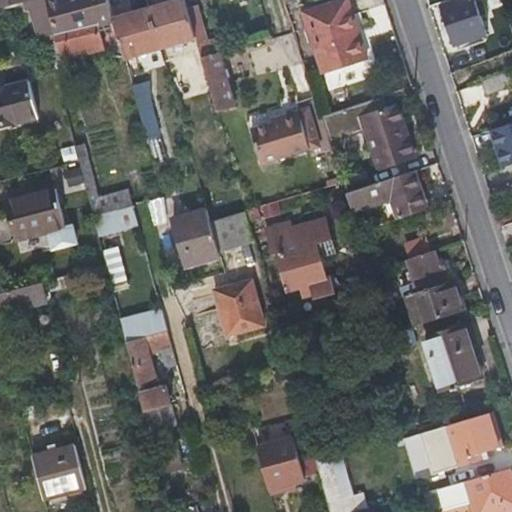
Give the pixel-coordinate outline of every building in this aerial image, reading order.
[(54,35),(45,0),(0,0),(0,5),(18,0),(22,12),(29,11),(36,40),(45,37),(54,35)] [(121,45),(114,19),(108,0),(45,0),(54,35),(99,24),(106,49),(121,45)] [(321,73),(366,58),(347,0),(331,0),(301,10),(321,73)] [(489,33),(477,0),(459,0),(442,5),(455,44),(489,33)] [(187,8),(186,1),(148,11),(160,50),(196,40),(187,8)] [(198,5),(187,8),(196,40),(206,37),(198,5)] [(160,50),(148,11),(114,19),(121,45),(125,59),(160,50)] [(61,60),(106,49),(99,24),(54,35),(58,47),(61,60)] [(511,33),(491,41),(495,54),(511,48),(511,33)] [(49,49),(58,47),(54,35),(45,37),(49,49)] [(206,37),(196,40),(216,112),(233,106),(228,89),(219,52),(211,54),(206,37)] [(165,68),(175,104),(184,101),(173,67),(165,68)] [(511,79),(508,69),(481,79),(486,92),(511,82),(511,79)] [(26,83),(22,84),(31,119),(34,118),(26,83)] [(0,126),(31,119),(22,84),(0,89),(0,126)] [(374,98),(378,111),(383,109),(379,97),(374,98)] [(413,156),(396,105),(383,109),(378,111),(374,98),(317,116),(326,142),(365,130),(377,167),(413,156)] [(149,100),(138,103),(144,125),(148,140),(159,136),(149,100)] [(276,116),(296,110),(294,103),(274,109),(276,116)] [(278,122),(269,125),(250,130),(260,164),(308,150),(296,110),(276,116),(278,122)] [(267,118),(269,125),(278,122),(276,116),(267,118)] [(504,165),(511,162),(511,121),(492,129),(504,165)] [(92,219),(133,208),(126,182),(97,190),(85,145),(74,147),(92,219)] [(338,179),(340,183),(342,192),(368,185),(364,170),(338,179)] [(375,201),(381,223),(426,209),(420,190),(414,170),(376,182),(381,199),(375,201)] [(49,190),(59,228),(64,227),(54,188),(49,190)] [(420,190),(426,209),(431,207),(425,189),(420,190)] [(13,240),(59,228),(49,190),(2,201),(13,240)] [(218,253),(209,222),(206,211),(174,219),(188,270),(220,261),(218,253)] [(253,243),(244,212),(209,222),(218,253),(253,243)] [(303,293),(312,290),(310,281),(326,276),(319,254),(314,237),(327,234),(322,214),(290,223),(288,217),(265,224),(272,249),(275,249),(288,288),(301,285),(303,293)] [(95,227),(99,243),(110,240),(105,225),(95,227)] [(332,250),(327,234),(314,237),(319,254),(332,250)] [(405,246),(408,258),(431,251),(427,239),(405,246)] [(119,246),(104,250),(114,290),(130,286),(119,246)] [(431,251),(408,258),(411,272),(427,322),(464,310),(456,279),(443,283),(433,250),(431,251)] [(310,281),(312,290),(328,285),(326,276),(310,281)] [(261,322),(248,278),(212,288),(224,332),(261,322)] [(39,304),(52,300),(47,281),(33,285),(39,304)] [(33,285),(0,293),(0,315),(39,304),(33,285)] [(385,288),(375,293),(380,310),(391,307),(385,288)] [(164,320),(160,308),(119,320),(125,342),(166,330),(164,320)] [(463,322),(424,335),(442,389),(481,376),(463,322)] [(412,327),(388,334),(375,338),(380,354),(417,342),(412,327)] [(175,363),(166,330),(125,342),(136,385),(153,379),(146,355),(161,351),(163,365),(175,363)] [(166,385),(138,393),(143,411),(171,403),(166,385)] [(149,436),(156,463),(175,458),(167,429),(177,426),(171,403),(143,411),(149,436)] [(446,423),(447,427),(457,462),(483,455),(481,449),(501,443),(491,410),(446,423)] [(375,434),(351,441),(354,453),(447,427),(446,423),(443,415),(403,426),(375,434)] [(256,446),(270,494),(286,490),(285,485),(295,482),(304,479),(292,437),(256,446)] [(336,445),(312,452),(329,511),(351,511),(363,509),(359,495),(350,496),(336,445)] [(44,501),(91,490),(80,447),(33,459),(44,501)] [(511,478),(509,468),(439,488),(446,511),(453,511),(474,507),(475,511),(508,511),(511,511),(511,478)] [(285,485),(286,490),(296,487),(295,482),(285,485)] [(200,511),(198,501),(168,508),(168,511),(200,511)]
